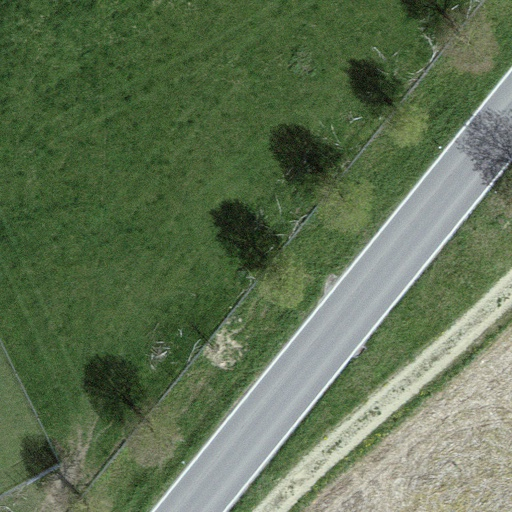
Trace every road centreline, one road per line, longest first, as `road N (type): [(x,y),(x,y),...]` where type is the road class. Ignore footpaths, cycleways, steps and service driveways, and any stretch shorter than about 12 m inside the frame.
road 1 (secondary): [(511,115),(188,511)]
road 2 (track): [(268,511),(511,280)]
